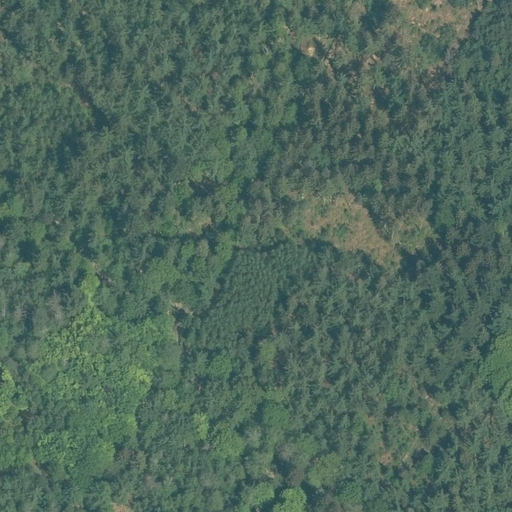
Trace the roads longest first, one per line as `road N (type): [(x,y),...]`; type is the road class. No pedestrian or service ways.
road 1 (track): [(24,0),(197,168),(242,200)]
road 2 (track): [(377,511),(511,293)]
road 3 (track): [(170,337),(347,511)]
road 4 (track): [(0,170),(170,337)]
road 5 (track): [(242,200),(345,0)]
road 6 (track): [(85,511),(170,337)]
road 7 (track): [(170,337),(242,200)]
